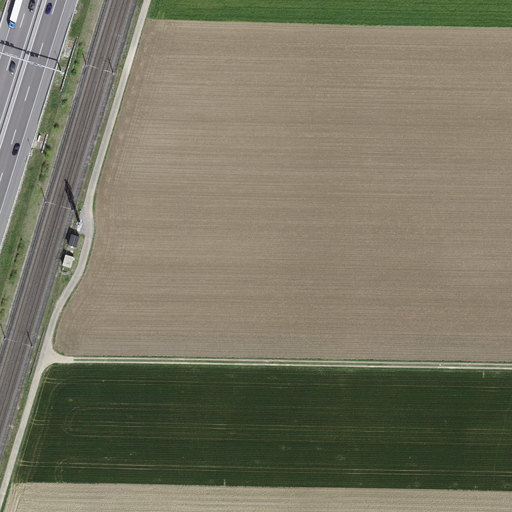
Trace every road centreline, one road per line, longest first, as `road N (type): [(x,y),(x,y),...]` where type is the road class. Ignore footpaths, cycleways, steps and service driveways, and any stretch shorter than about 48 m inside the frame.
road 1 (track): [(0,501),(52,323),(81,266),(89,196),(147,0)]
road 2 (track): [(43,355),(511,367)]
road 3 (motorway): [(0,180),(56,0)]
